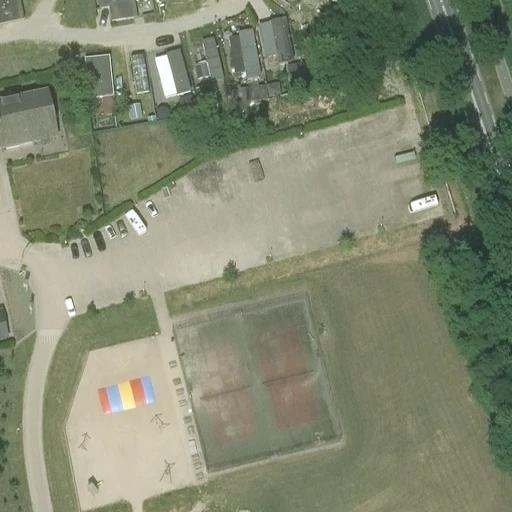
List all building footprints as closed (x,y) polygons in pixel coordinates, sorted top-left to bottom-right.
[(0,0),(0,26),(23,21),(18,0),(0,0)] [(97,0),(99,11),(107,10),(109,23),(137,19),(134,0),(97,0)] [(286,20),(258,25),(266,70),(294,66),(286,20)] [(255,33),(233,34),(235,80),(258,79),(255,33)] [(207,87),(224,83),(214,39),(197,43),(207,87)] [(164,99),(190,92),(180,51),(153,58),(164,99)] [(144,56),(132,57),(135,94),(148,93),(144,56)] [(84,99),(112,98),(110,57),(82,58),(84,99)] [(11,101),(18,141),(55,134),(46,93),(11,101)] [(100,100),(103,117),(113,115),(110,98),(100,100)] [(0,145),(1,150),(19,146),(18,141),(11,101),(0,103),(0,145)] [(396,133),(414,131),(412,109),(395,110),(396,133)] [(343,153),(374,144),(371,132),(340,141),(343,153)] [(421,159),(415,140),(402,144),(408,163),(421,159)] [(338,176),(382,164),(378,150),(334,163),(338,176)] [(0,341),(10,339),(2,308),(0,308),(0,341)]
